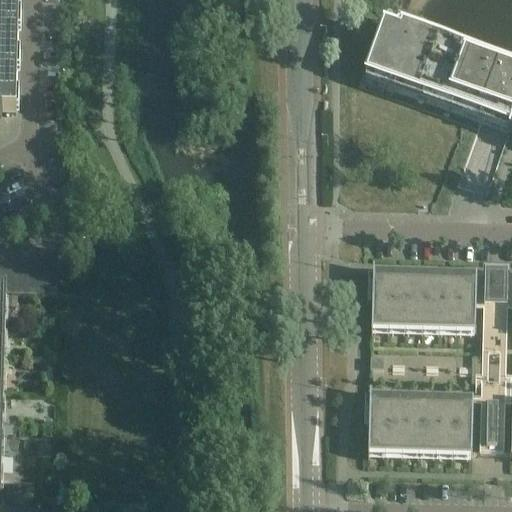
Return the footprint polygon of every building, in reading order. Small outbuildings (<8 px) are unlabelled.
[(19,75),(20,56),(18,56),(18,35),(20,35),(21,16),(19,16),(19,0),(0,0),(0,118),(1,119),(1,116),(16,117),(16,115),(18,115),(19,96),(16,96),(17,75),(19,75)] [(511,132),(511,67),(442,42),(387,23),(366,80),(367,80),(365,85),(467,123),(480,128),(507,138),(507,137),(509,138),(511,133),(511,132)] [(6,312),(7,297),(11,297),(56,299),(57,271),(56,271),(56,273),(0,270),(0,494),(1,494),(1,493),(3,493),(4,477),(1,477),(2,460),(4,461),(5,444),(2,444),(3,427),(5,427),(6,411),(3,411),(4,394),(6,395),(7,378),(4,378),(5,361),(7,361),(8,345),(5,344),(6,328),(8,329),(9,312),(6,312)] [(475,336),(476,285),(374,282),(374,273),(373,273),(371,339),(372,339),(372,334),(475,337),(475,336)] [(505,358),(507,286),(507,277),(508,278),(508,276),(483,276),(483,277),(485,277),(482,358),(505,358)] [(383,374),(383,363),(370,362),(370,373),(383,374)] [(502,458),(504,390),(482,389),(480,457),(502,458)] [(472,409),(370,406),(370,397),(369,397),(368,463),(369,463),(369,458),(472,461),(472,460),(471,460),(472,409)]
